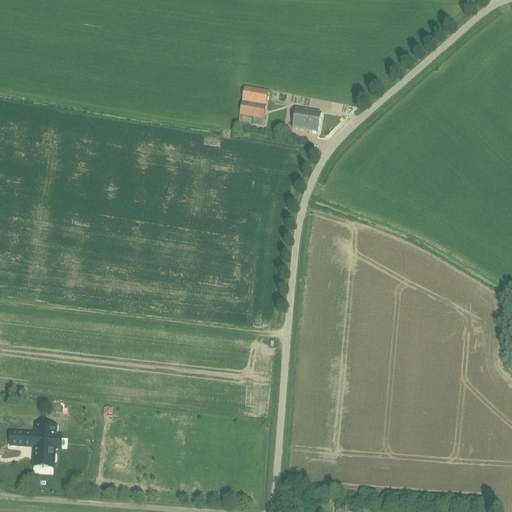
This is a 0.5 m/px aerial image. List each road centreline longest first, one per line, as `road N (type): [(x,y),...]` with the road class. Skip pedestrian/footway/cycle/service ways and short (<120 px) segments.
road 1 (unclassified): [(499,0),(352,124),(308,185),(292,250),(273,511)]
road 2 (unknown): [(39,500),(175,511)]
